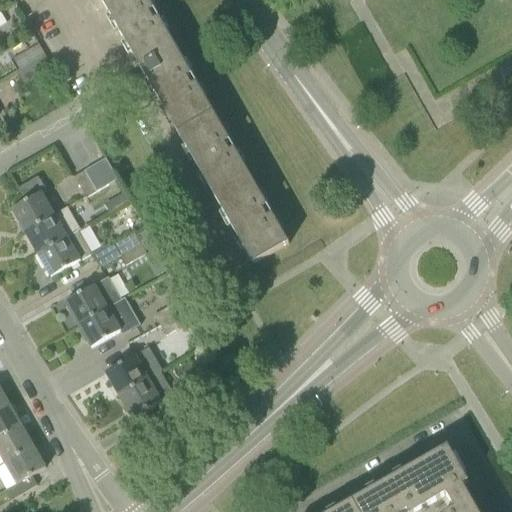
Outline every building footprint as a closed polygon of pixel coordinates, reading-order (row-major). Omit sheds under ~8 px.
[(101,0),(103,3),(153,90),(187,149),(220,207),(254,265),(290,245),(273,216),(268,219),(263,210),(268,208),(256,186),(235,151),(231,154),(226,145),(231,143),(222,128),(197,85),(193,88),(188,79),(193,76),(189,70),(172,41),(160,20),(155,23),(150,14),(155,12),(148,0),(101,0)] [(12,61),(19,74),(47,58),(40,45),(12,61)] [(19,74),(25,86),(54,70),(47,58),(19,74)] [(119,181),(106,160),(86,172),(98,193),(119,181)] [(87,199),(98,193),(86,172),(75,178),(87,199)] [(26,233),(54,216),(42,194),(46,191),(38,178),(18,189),(26,203),(12,211),(26,233)] [(39,256),(79,232),(80,232),(68,209),(54,216),(26,233),(39,256)] [(79,232),(39,256),(52,279),(92,255),(79,232)] [(114,246),(121,257),(142,245),(136,234),(114,246)] [(121,257),(127,267),(148,255),(142,245),(121,257)] [(79,326),(109,309),(96,286),(66,303),(79,326)] [(155,316),(161,327),(182,315),(176,304),(155,316)] [(93,349),(122,332),(109,309),(79,326),(93,349)] [(182,315),(161,327),(167,337),(188,325),(182,315)] [(120,397),(150,379),(137,357),(107,374),(120,397)] [(172,411),(193,399),(186,389),(174,395),(161,373),(150,379),(120,397),(133,420),(166,401),(172,411)] [(0,411),(10,406),(0,388),(0,411)] [(0,439),(22,427),(10,406),(0,411),(0,439)] [(0,455),(6,465),(34,448),(22,427),(0,439),(0,455)] [(33,477),(47,469),(34,448),(6,465),(18,486),(2,496),(7,505),(39,486),(33,477)] [(477,511),(463,487),(469,484),(448,449),(416,467),(352,504),(337,511),(419,511),(436,503),(447,496),(455,510),(452,511),(477,511)]
